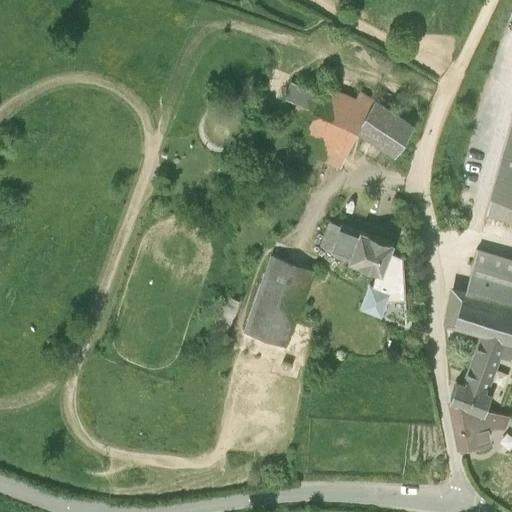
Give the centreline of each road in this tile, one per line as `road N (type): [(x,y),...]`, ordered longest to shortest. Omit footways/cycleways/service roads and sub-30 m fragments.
road 1 (unclassified): [(154,511),(326,491),(410,495),(482,511)]
road 2 (track): [(456,72),(311,0)]
